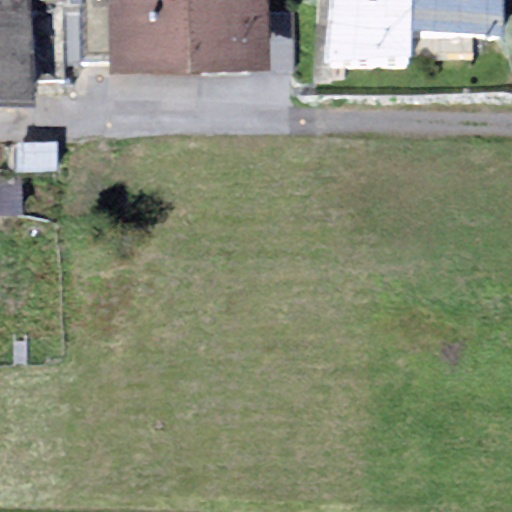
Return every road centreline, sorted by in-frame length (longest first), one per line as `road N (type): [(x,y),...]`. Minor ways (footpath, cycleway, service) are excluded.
road 1 (track): [(319,119),(511,126)]
road 2 (track): [(0,505),(175,511)]
